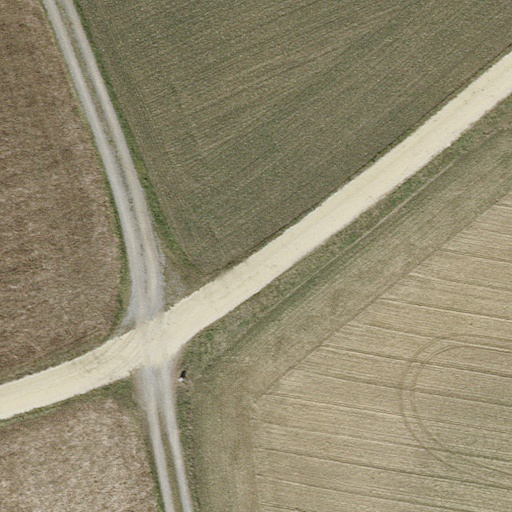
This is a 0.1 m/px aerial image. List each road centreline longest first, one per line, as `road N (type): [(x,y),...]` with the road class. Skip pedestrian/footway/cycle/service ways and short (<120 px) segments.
road 1 (track): [(193,511),(169,327),(511,62)]
road 2 (track): [(69,0),(140,179),(169,327)]
road 3 (track): [(0,396),(169,327)]
